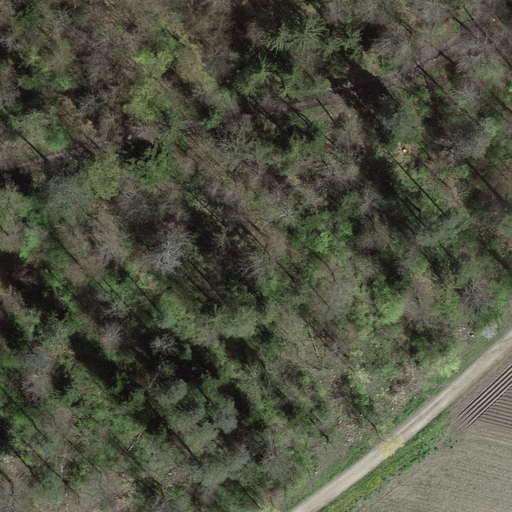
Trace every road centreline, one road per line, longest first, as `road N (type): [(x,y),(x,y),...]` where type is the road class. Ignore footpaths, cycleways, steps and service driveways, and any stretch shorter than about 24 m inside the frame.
road 1 (track): [(494,0),(458,40),(406,65),(0,175)]
road 2 (track): [(292,511),(511,324)]
